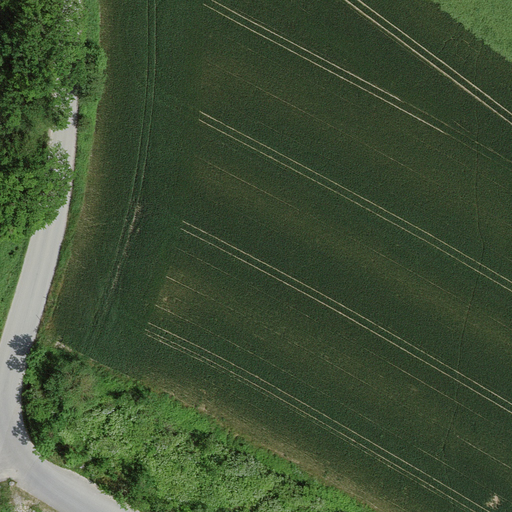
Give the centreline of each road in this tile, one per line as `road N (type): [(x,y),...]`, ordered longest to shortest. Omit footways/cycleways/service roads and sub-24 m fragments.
road 1 (unclassified): [(72,0),(54,209),(0,402)]
road 2 (track): [(0,446),(102,511)]
